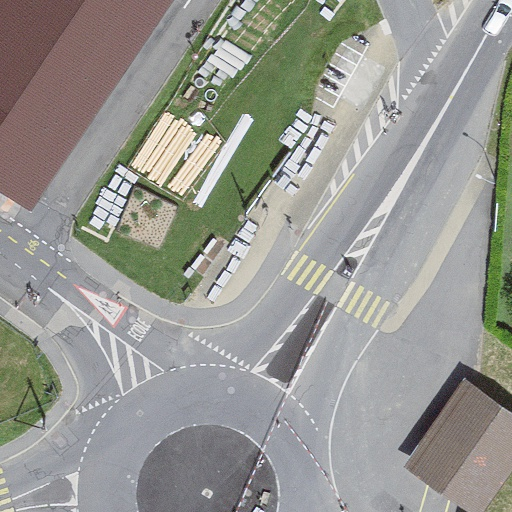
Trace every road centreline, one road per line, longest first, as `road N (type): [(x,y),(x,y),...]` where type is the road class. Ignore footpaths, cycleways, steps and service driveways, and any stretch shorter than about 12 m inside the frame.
road 1 (tertiary): [(505,0),(257,410)]
road 2 (residential): [(0,250),(161,408)]
